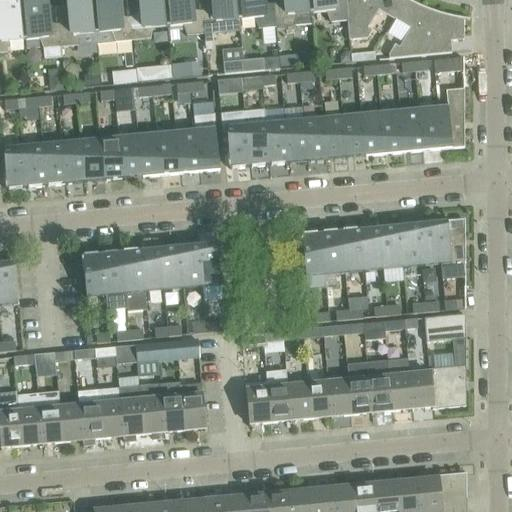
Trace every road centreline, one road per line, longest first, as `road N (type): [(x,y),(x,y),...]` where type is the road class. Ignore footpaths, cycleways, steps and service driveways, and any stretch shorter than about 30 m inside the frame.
road 1 (residential): [(0,490),(496,442)]
road 2 (residential): [(493,185),(0,232)]
road 3 (residential): [(496,442),(493,185)]
road 4 (residential): [(493,185),(491,0)]
